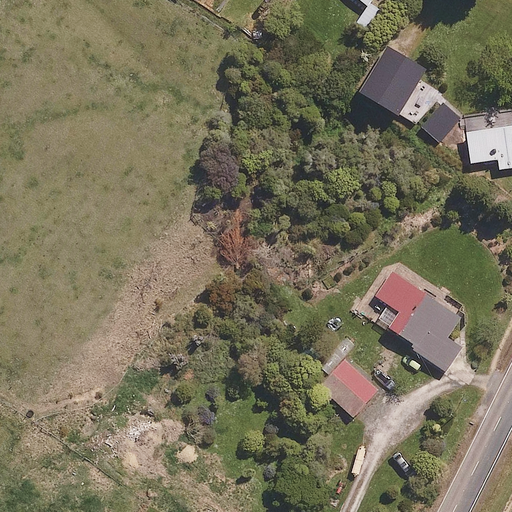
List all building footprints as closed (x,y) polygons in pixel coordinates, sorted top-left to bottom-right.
[(383,13),(372,5),(359,23),(370,31),(383,13)] [(400,114),(421,80),(428,69),(391,47),(363,91),(400,114)] [(446,103),(424,126),(442,143),(464,119),(446,103)] [(511,168),(511,126),(469,133),(473,163),(500,159),(502,170),(511,168)] [(462,317),(396,273),(380,297),(402,312),(392,328),(417,345),(414,349),(447,370),(463,347),(449,338),(462,317)] [(379,391),(347,360),(323,386),(355,417),(379,391)]
